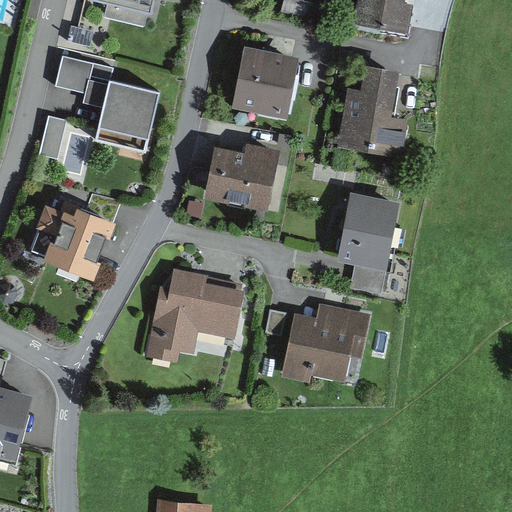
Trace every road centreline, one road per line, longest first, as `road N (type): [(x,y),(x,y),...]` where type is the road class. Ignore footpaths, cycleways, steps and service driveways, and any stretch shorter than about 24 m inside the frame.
road 1 (unclassified): [(223,0),(188,153),(73,370)]
road 2 (residential): [(52,0),(0,204)]
road 3 (unclassified): [(73,370),(81,511)]
